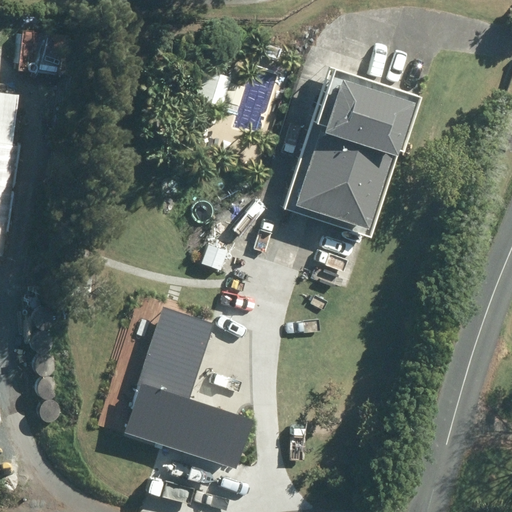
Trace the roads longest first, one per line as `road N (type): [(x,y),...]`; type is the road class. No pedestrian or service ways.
road 1 (unclassified): [(427,511),(480,322),(511,248)]
road 2 (track): [(122,511),(49,484),(0,424)]
